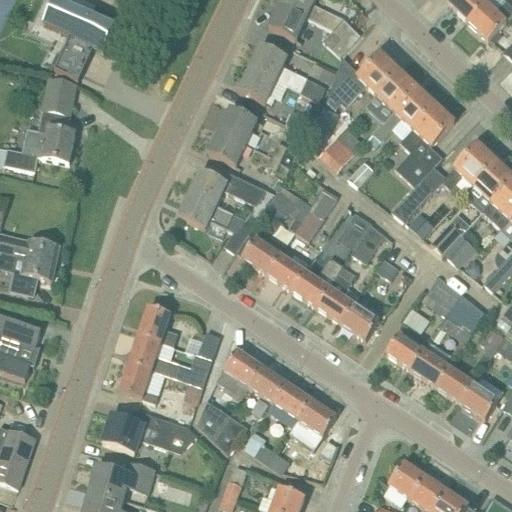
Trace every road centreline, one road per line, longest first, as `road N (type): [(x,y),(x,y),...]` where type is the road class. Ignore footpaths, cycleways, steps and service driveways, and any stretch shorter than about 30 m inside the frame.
road 1 (residential): [(378,400),(126,238)]
road 2 (tertiary): [(40,511),(126,238)]
road 3 (tertiary): [(126,238),(235,0)]
road 4 (residential): [(511,119),(386,0)]
road 5 (residential): [(511,488),(378,400)]
road 6 (residential): [(334,511),(378,400)]
